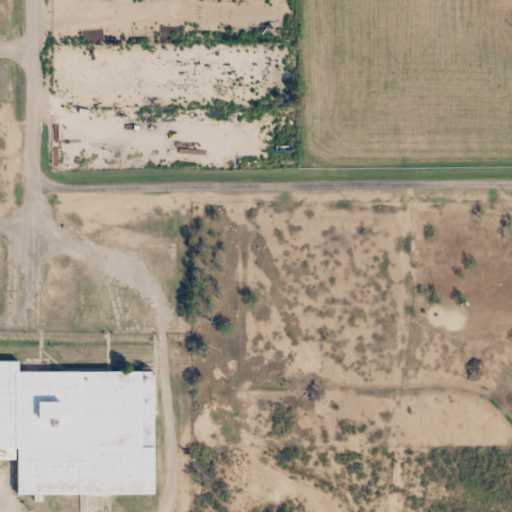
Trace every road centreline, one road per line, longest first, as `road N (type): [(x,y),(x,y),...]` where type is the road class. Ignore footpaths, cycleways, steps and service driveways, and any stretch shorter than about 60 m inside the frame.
road 1 (residential): [(36,188),(511,190)]
road 2 (residential): [(36,188),(35,0)]
